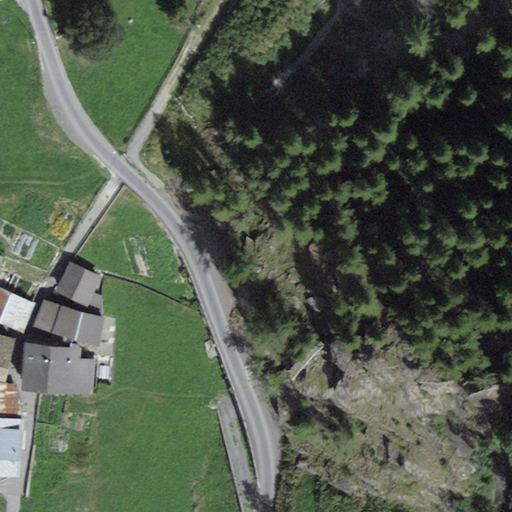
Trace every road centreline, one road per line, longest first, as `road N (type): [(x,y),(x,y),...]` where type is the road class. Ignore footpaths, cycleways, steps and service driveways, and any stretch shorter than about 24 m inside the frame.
road 1 (track): [(163,210),(196,264),(261,436),(265,511)]
road 2 (track): [(34,0),(78,120),(163,210)]
